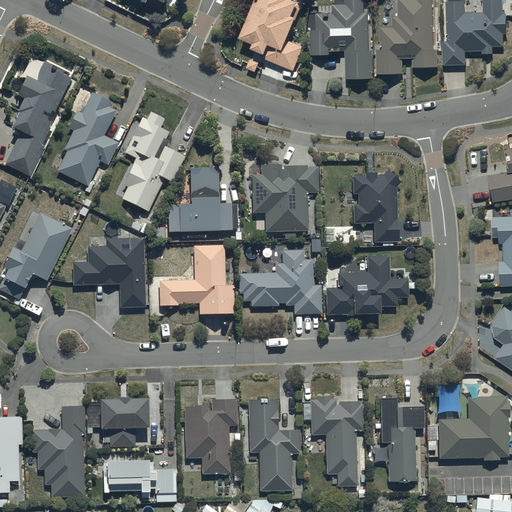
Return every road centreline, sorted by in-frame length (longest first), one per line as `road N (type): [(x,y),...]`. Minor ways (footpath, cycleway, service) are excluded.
road 1 (residential): [(425,116),(446,295),(441,314),(414,342),(126,355),(65,338)]
road 2 (residential): [(180,69),(297,116),(425,116)]
road 3 (residential): [(26,0),(180,69)]
